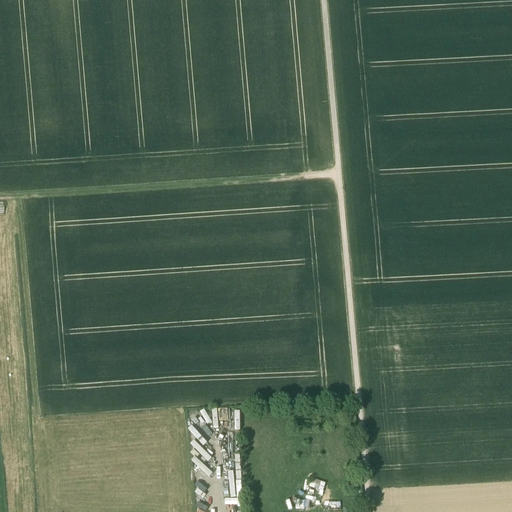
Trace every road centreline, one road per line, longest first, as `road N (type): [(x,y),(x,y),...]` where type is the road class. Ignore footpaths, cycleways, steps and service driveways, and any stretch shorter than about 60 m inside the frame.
road 1 (track): [(325,0),(367,511)]
road 2 (track): [(0,197),(339,174)]
